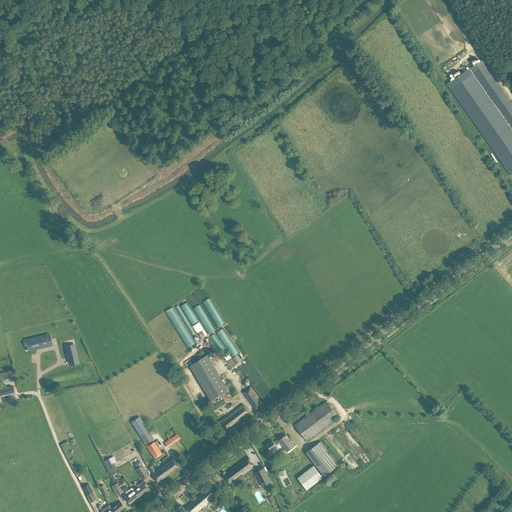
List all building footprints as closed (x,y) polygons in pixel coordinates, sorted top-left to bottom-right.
[(448,85),(511,175),(511,174),(511,102),(483,60),(448,85)] [(211,298),(203,302),(217,327),(225,323),(211,298)] [(205,335),(206,335),(190,302),(181,306),(180,304),(177,305),(192,335),(203,330),(205,335)] [(215,330),(201,304),(195,307),(208,333),(215,330)] [(167,311),(186,349),(195,344),(183,320),(176,306),(167,311)] [(232,357),(239,353),(224,328),(217,332),(232,357)] [(216,333),(211,336),(220,353),(225,350),(216,333)] [(30,341),(32,349),(51,344),(49,335),(40,337),(33,339),(33,340),(30,341)] [(70,365),(73,364),(78,363),(74,344),(66,346),(69,361),(70,365)] [(207,355),(190,365),(211,400),(228,390),(207,355)] [(0,373),(0,383),(11,381),(9,371),(0,373)] [(0,396),(15,393),(13,386),(7,388),(6,384),(0,385),(0,396)] [(251,387),(248,389),(243,393),(255,409),(263,404),(251,387)] [(223,409),(228,405),(224,399),(211,407),(217,416),(225,411),(223,409)] [(338,417),(327,401),(295,425),(307,441),(338,417)] [(237,423),(250,413),(243,404),(221,421),(228,429),(236,423),(237,423)] [(153,439),(152,436),(139,417),(131,422),(146,444),(153,439)] [(180,438),(178,436),(177,434),(165,443),(167,447),(180,438)] [(286,434),(284,436),(278,441),(277,439),(274,442),(272,440),(267,445),(271,450),(280,444),(286,452),(295,445),(286,434)] [(309,449),(306,452),(325,476),(339,465),(320,441),(318,443),(319,444),(311,451),(309,449)] [(154,442),(147,446),(155,459),(162,454),(154,442)] [(173,458),(163,465),(169,474),(179,467),(173,458)] [(235,468),(224,476),(230,484),(252,468),(246,459),(234,468),(235,468)] [(280,468),(274,459),(271,462),(277,470),(280,468)] [(130,465),(125,468),(121,470),(125,478),(129,476),(134,474),(130,465)] [(148,468),(158,482),(169,474),(163,465),(156,471),(152,465),(148,468)] [(314,465),(298,478),(307,490),(324,477),(314,465)] [(136,469),(143,479),(148,476),(142,466),(136,469)] [(271,481),(264,467),(255,472),(262,486),(271,481)] [(134,490),(138,497),(148,490),(147,489),(146,487),(148,485),(144,480),(139,484),(133,489),(134,490)] [(115,485),(116,488),(119,494),(123,492),(121,488),(124,486),(122,482),(119,483),(115,485)] [(217,495),(210,487),(186,507),(190,511),(197,511),(208,503),(217,495)] [(124,496),(130,503),(138,497),(134,490),(131,493),(129,490),(125,493),(126,494),(124,496)] [(92,492),(86,495),(90,502),(96,499),(92,492)] [(120,501),(111,508),(114,511),(118,511),(124,507),(120,501)]
